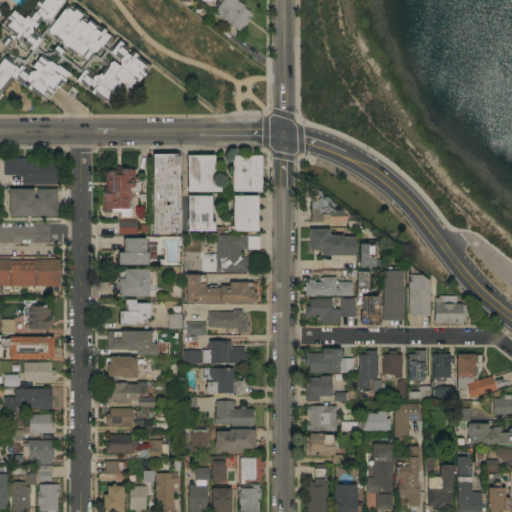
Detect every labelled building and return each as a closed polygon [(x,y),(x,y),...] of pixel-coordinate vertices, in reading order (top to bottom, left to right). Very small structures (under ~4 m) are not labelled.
[(23,19),(26,16),(27,16),(28,15),(27,14),(31,9),(35,13),(37,10),(33,6),(38,0),(64,0),(56,9),(57,10),(50,18),(54,21),(66,6),(67,7),(67,8),(72,12),(76,7),(83,13),(79,18),(81,19),(80,20),(80,21),(82,18),(87,22),(88,20),(100,29),(101,27),(107,32),(105,33),(109,36),(102,45),(110,52),(119,41),(122,44),(121,45),(123,46),(124,45),(129,49),(125,53),(128,55),(132,51),(138,56),(137,57),(150,68),(141,78),(140,78),(126,95),(118,89),(115,94),(116,95),(108,104),(96,94),(94,96),(79,83),(79,84),(75,80),(80,74),(62,59),(57,65),(67,73),(64,78),(65,79),(62,84),(61,83),(57,87),(55,85),(51,89),(52,90),(48,95),(44,100),(39,96),(37,98),(24,87),(28,82),(25,79),(21,84),(17,80),(18,79),(16,78),(15,79),(13,77),(0,91),(0,62),(5,56),(12,62),(16,56),(21,60),(24,60),(31,50),(28,48),(29,47),(28,46),(27,47),(22,43),(25,39),(22,37),(19,41),(13,36),(14,35),(0,24),(9,14),(10,14),(13,10),(23,19)] [(221,18),(219,20),(212,14),(220,4),(217,2),(218,0),(237,0),(245,7),(244,8),(249,12),(245,17),(249,20),(239,32),(235,29),(234,30),(230,27),(231,26),(221,18)] [(5,37),(11,41),(7,47),(1,43),(5,37)] [(153,154),(175,154),(175,156),(179,156),(179,166),(178,166),(178,207),(180,207),(179,233),(152,232),(153,154)] [(186,156),(214,155),(214,180),(221,180),(221,192),(187,192),(186,156)] [(261,192),(255,192),(255,191),(231,190),(231,156),(261,156),(261,192)] [(3,158),(25,158),(25,161),(28,161),(28,162),(42,162),(41,160),(60,160),(60,184),(21,184),(21,176),(15,176),(15,175),(3,175),(3,158)] [(103,187),(106,187),(106,181),(105,181),(105,174),(106,174),(106,171),(108,171),(109,170),(113,170),(115,171),(115,167),(121,167),(120,170),(122,168),(126,168),(128,170),(128,171),(130,169),(134,169),(134,177),(137,177),(137,180),(140,182),(140,190),(137,192),(131,192),(131,203),(132,203),(132,205),(131,205),(131,208),(116,209),(116,211),(113,211),(113,209),(111,209),(111,211),(104,212),(103,187)] [(321,223),(321,222),(310,222),(310,189),(314,188),(321,194),(320,200),(322,200),(322,197),(326,198),(342,211),(342,223),(321,223)] [(9,216),(8,189),(33,189),(33,197),(36,197),(36,189),(56,189),(56,216),(9,216)] [(211,222),(214,222),(214,232),(187,231),(187,196),(211,196),(211,222)] [(257,231),(227,231),(227,227),(232,227),(233,196),(257,196),(257,231)] [(136,220),(137,235),(118,235),(118,220),(136,220)] [(321,256),(321,251),(309,250),(309,228),(329,229),(329,231),(332,231),(332,235),(342,235),(342,237),(355,237),(354,256),(321,256)] [(216,235),(247,235),(247,236),(259,236),(259,249),(246,249),(246,251),(242,251),(242,249),(240,249),(240,258),(242,258),(242,257),(246,257),(246,258),(247,258),(247,272),(216,272),(216,235)] [(118,265),(118,253),(123,253),(123,238),(145,238),(145,253),(148,253),(148,265),(118,265)] [(359,244),(360,244),(360,243),(363,243),(363,244),(368,244),(368,241),(381,241),(381,258),(375,258),(375,259),(380,260),(380,269),(368,269),(368,267),(359,267),(359,244)] [(0,257),(53,257),(53,259),(58,259),(58,261),(59,261),(59,264),(58,264),(58,279),(60,279),(60,284),(59,284),(59,292),(51,292),(51,286),(41,286),(41,292),(26,292),(27,286),(21,286),(21,291),(17,291),(17,292),(0,292),(0,257)] [(428,315),(408,315),(408,265),(428,281),(428,315)] [(403,321),(381,321),(382,271),(383,271),(383,267),(399,267),(398,271),(402,271),(402,290),(403,290),(403,321)] [(118,296),(118,292),(117,292),(117,282),(119,282),(119,269),(148,269),(148,273),(152,273),(152,281),(154,281),(154,285),(151,285),(151,288),(148,288),(148,296),(118,296)] [(356,271),(369,271),(369,288),(356,288),(356,271)] [(186,303),(186,275),(203,275),(205,277),(205,284),(204,284),(205,287),(208,287),(209,286),(215,286),(216,287),(217,288),(220,288),(220,286),(229,286),(229,283),(251,282),(253,284),(253,289),(253,292),(256,292),(256,303),(220,303),(220,301),(217,301),(217,303),(186,303)] [(304,296),(304,291),(302,291),(302,287),(304,287),(304,282),(308,282),(308,280),(313,280),(313,282),(319,282),(319,278),(321,278),(321,277),(335,277),(335,281),(337,281),(337,284),(335,284),(335,288),(337,288),(337,282),(351,282),(351,296),(304,296)] [(359,323),(359,299),(360,299),(360,297),(367,297),(374,294),(380,293),(381,305),(379,305),(379,323),(359,323)] [(433,323),(434,298),(438,298),(438,296),(455,296),(455,304),(461,304),(461,305),(465,305),(465,322),(461,322),(461,324),(433,323)] [(320,324),(320,318),(305,318),(305,306),(308,306),(308,299),(330,299),(330,309),(339,309),(339,299),(354,299),(354,317),(339,317),(339,324),(320,324)] [(118,325),(118,311),(126,311),(126,305),(124,305),(124,300),(135,300),(135,303),(149,303),(149,318),(146,318),(146,325),(118,325)] [(49,306),(49,314),(51,314),(51,317),(52,317),(52,321),(51,321),(51,326),(49,326),(49,329),(27,330),(27,329),(25,328),(25,325),(26,324),(26,317),(22,317),(22,307),(49,306)] [(232,312),(232,311),(241,311),(241,315),(243,316),(243,317),(244,320),(246,320),(246,333),(236,333),(236,328),(222,329),(222,327),(207,328),(207,312),(232,312)] [(181,314),(181,329),(167,329),(167,314),(181,314)] [(13,319),(13,333),(1,333),(1,319),(13,319)] [(205,323),(205,333),(204,335),(185,335),(185,323),(205,323)] [(132,332),(151,332),(151,344),(157,344),(157,356),(137,356),(137,351),(126,351),(112,351),(112,350),(107,350),(107,344),(106,344),(106,331),(132,332)] [(53,337),(53,359),(8,359),(8,348),(2,348),(2,359),(0,359),(0,335),(5,335),(5,339),(9,339),(9,337),(53,337)] [(230,341),(230,348),(243,348),(243,354),(246,354),(246,363),(209,363),(202,363),(202,350),(208,350),(208,341),(230,341)] [(321,354),(321,349),(340,349),(340,358),(352,358),(352,373),(344,373),(344,371),(338,371),(338,373),(308,372),(308,365),(304,365),(304,354),(321,354)] [(200,350),(200,364),(183,364),(182,351),(200,350)] [(357,368),(358,368),(358,355),(361,355),(360,351),(376,351),(377,376),(376,376),(376,379),(369,379),(369,388),(363,388),(363,393),(358,393),(357,368)] [(394,378),(394,375),(382,375),(382,355),(388,355),(388,351),(396,351),(396,354),(401,355),(401,378),(394,378)] [(408,354),(414,354),(414,351),(425,351),(424,368),(425,368),(425,375),(424,375),(424,379),(417,379),(417,382),(407,381),(408,354)] [(445,378),(445,381),(438,381),(438,378),(431,378),(431,354),(436,354),(436,351),(445,351),(445,354),(449,354),(450,378),(445,378)] [(456,354),(461,354),(461,353),(466,353),(466,354),(474,354),(474,355),(481,355),(481,370),(475,379),(473,380),(472,381),(491,376),(495,390),(470,398),(466,384),(465,385),(465,390),(456,390),(456,354)] [(129,356),(130,358),(136,358),(136,378),(121,378),(121,377),(116,377),(116,381),(107,381),(107,364),(109,364),(109,357),(129,356)] [(50,363),(50,370),(54,370),(54,381),(26,381),(26,380),(23,380),(23,375),(22,375),(22,363),(50,363)] [(232,368),(232,382),(234,382),(234,381),(242,381),(242,395),(235,395),(235,396),(231,396),(231,395),(228,395),(228,393),(206,393),(206,391),(205,391),(205,388),(206,388),(206,382),(211,382),(211,379),(202,379),(202,369),(232,368)] [(17,375),(17,386),(3,386),(3,375),(17,375)] [(319,377),(319,376),(330,376),(331,396),(318,396),(318,401),(306,401),(305,401),(304,378),(319,377)] [(405,381),(405,399),(396,399),(396,381),(405,381)] [(126,383),(126,384),(138,384),(138,398),(153,398),(153,407),(137,407),(137,398),(136,398),(136,401),(130,401),(130,404),(116,404),(116,403),(105,403),(105,397),(109,397),(109,384),(113,384),(113,383),(126,383)] [(453,388),(454,388),(455,401),(432,402),(432,390),(433,390),(433,389),(436,389),(436,387),(453,387),(453,388)] [(50,389),(50,412),(40,412),(40,408),(23,408),(23,412),(16,412),(16,408),(14,408),(14,412),(3,412),(3,397),(13,397),(13,389),(50,389)] [(429,390),(429,401),(414,402),(414,399),(419,399),(419,392),(419,391),(429,390)] [(347,392),(347,402),(334,402),(334,393),(347,392)] [(511,414),(506,414),(506,415),(504,415),(504,416),(492,416),(492,399),(499,398),(499,396),(503,396),(503,395),(510,395),(510,397),(511,397),(511,414)] [(196,411),(182,411),(182,397),(196,397),(196,411)] [(234,401),(234,406),(232,406),(232,409),(239,409),(239,406),(244,407),(244,409),(252,409),(252,411),(253,411),(253,415),(252,426),(230,426),(230,424),(213,424),(213,414),(215,414),(215,406),(214,406),(214,404),(215,404),(215,401),(234,401)] [(393,404),(417,404),(418,421),(407,421),(407,436),(394,436),(393,404)] [(308,432),(308,430),(305,430),(305,423),(308,423),(308,415),(306,415),(306,407),(308,407),(308,406),(336,406),(336,432),(308,432)] [(131,408),(131,411),(135,411),(135,415),(131,415),(131,428),(121,428),(121,427),(120,427),(120,426),(105,426),(105,414),(109,414),(109,408),(131,408)] [(469,422),(454,422),(455,408),(469,408),(469,422)] [(357,419),(364,419),(364,414),(377,414),(377,412),(385,412),(385,419),(388,419),(388,420),(389,420),(389,424),(388,424),(388,430),(385,430),(385,431),(363,432),(363,431),(357,431),(357,419)] [(50,414),(50,421),(53,421),(53,433),(38,433),(38,435),(28,435),(28,414),(50,414)] [(152,420),(152,433),(138,433),(138,420),(152,420)] [(356,422),(356,433),(340,434),(340,423),(356,422)] [(467,426),(467,424),(483,424),(483,423),(488,423),(488,429),(492,429),(492,426),(499,426),(499,433),(507,433),(507,429),(510,429),(510,427),(511,427),(511,444),(467,444),(467,431),(466,431),(466,426),(467,426)] [(189,452),(189,433),(188,433),(188,441),(188,444),(182,444),(181,430),(190,429),(190,433),(191,433),(191,430),(206,430),(206,433),(207,433),(207,451),(189,452)] [(252,429),(252,431),(254,431),(254,447),(252,447),(252,449),(242,449),(242,452),(215,452),(215,451),(213,451),(213,443),(215,443),(215,432),(228,432),(228,429),(252,429)] [(332,434),(332,440),(336,440),(336,449),(333,449),(333,455),(342,455),(342,464),(331,464),(331,455),(329,455),(329,456),(320,456),(320,455),(304,455),(304,442),(306,442),(306,434),(308,434),(332,434)] [(105,442),(109,442),(109,435),(130,435),(130,441),(138,441),(137,448),(133,448),(133,454),(130,453),(130,455),(120,455),(120,454),(105,454),(105,442)] [(28,443),(28,440),(50,440),(50,447),(53,447),(53,459),(50,459),(50,465),(37,465),(37,462),(28,462),(28,456),(22,456),(22,443),(28,443)] [(161,440),(161,458),(148,458),(148,457),(147,457),(147,448),(148,448),(148,440),(161,440)] [(374,492),(374,493),(370,493),(370,492),(366,492),(365,478),(372,478),(372,445),(391,444),(391,461),(390,461),(391,492),(374,492)] [(418,471),(416,471),(416,485),(418,485),(418,506),(407,506),(407,498),(397,498),(397,484),(393,484),(394,475),(395,475),(395,462),(403,462),(403,457),(407,457),(407,447),(418,447),(418,471)] [(511,448),(511,449),(511,468),(506,468),(506,460),(503,461),(495,457),(495,448),(511,448)] [(19,456),(19,455),(22,455),(22,464),(18,464),(7,464),(7,463),(5,463),(5,458),(7,458),(7,457),(10,457),(10,456),(19,456)] [(255,458),(255,457),(260,457),(260,462),(262,462),(262,467),(259,467),(259,471),(261,471),(261,476),(259,476),(260,481),(245,481),(245,482),(244,482),(244,484),(239,484),(239,458),(255,458)] [(456,511),(456,503),(456,483),(457,483),(457,467),(456,467),(456,457),(467,457),(467,461),(469,461),(469,467),(471,467),(471,476),(469,476),(469,482),(470,482),(470,492),(480,492),(480,511),(456,511)] [(433,472),(424,472),(424,458),(433,458),(433,472)] [(171,470),(171,460),(180,460),(180,470),(171,470)] [(485,472),(485,460),(497,460),(497,472),(485,472)] [(118,461),(117,475),(104,474),(104,461),(118,461)] [(211,461),(224,461),(224,468),(225,468),(225,478),(224,478),(224,480),(219,480),(219,483),(213,483),(213,481),(211,481),(211,461)] [(427,488),(428,483),(427,483),(427,478),(428,478),(428,477),(438,477),(438,466),(441,466),(441,465),(452,465),(453,481),(450,481),(451,510),(433,510),(433,506),(426,506),(427,488)] [(53,466),(53,474),(51,474),(51,482),(39,482),(39,481),(37,481),(37,473),(35,473),(35,466),(53,466)] [(204,468),(204,466),(208,466),(208,481),(206,481),(206,484),(205,484),(205,486),(206,486),(206,495),(207,495),(207,499),(206,499),(206,511),(188,511),(188,485),(195,485),(195,481),(194,481),(194,468),(204,468)] [(306,511),(306,482),(314,482),(313,468),(325,468),(325,479),(324,479),(324,482),(326,482),(326,511),(306,511)] [(143,471),(154,471),(154,483),(143,482),(143,471)] [(177,473),(177,484),(173,484),(173,511),(164,511),(164,507),(155,507),(155,473),(177,473)] [(26,474),(35,474),(35,485),(26,485),(26,474)] [(11,511),(11,498),(10,498),(10,482),(25,482),(25,487),(28,487),(28,488),(29,488),(30,493),(28,493),(28,509),(23,509),(23,511),(11,511)] [(494,488),(494,486),(492,486),(492,483),(494,483),(494,482),(500,482),(500,488),(504,488),(504,498),(508,498),(508,511),(500,511),(500,509),(499,509),(499,511),(489,511),(489,509),(487,509),(487,488),(494,488)] [(58,484),(58,495),(57,497),(57,511),(38,511),(38,506),(36,506),(36,491),(38,491),(38,485),(58,484)] [(122,511),(111,511),(111,510),(103,510),(103,495),(106,495),(106,486),(111,486),(111,484),(115,484),(114,486),(123,486),(122,511)] [(239,511),(239,506),(238,506),(238,492),(239,492),(239,488),(251,488),(251,485),(258,485),(258,488),(260,488),(260,498),(258,498),(258,511),(239,511)] [(333,511),(333,485),(355,485),(355,511),(333,511)] [(145,486),(145,510),(140,510),(140,511),(133,511),(133,510),(129,510),(129,487),(145,486)] [(211,511),(211,489),(230,489),(230,511),(211,511)] [(391,494),(391,510),(375,510),(375,494),(391,494)]
